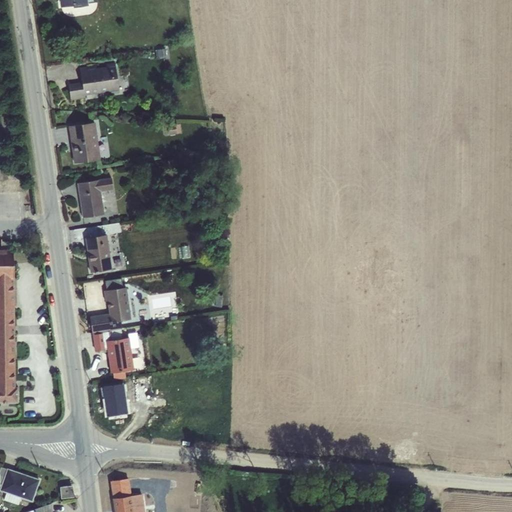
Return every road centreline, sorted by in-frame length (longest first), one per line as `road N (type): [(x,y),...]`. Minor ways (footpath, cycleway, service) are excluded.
road 1 (tertiary): [(81,445),(20,0)]
road 2 (residential): [(511,485),(81,445)]
